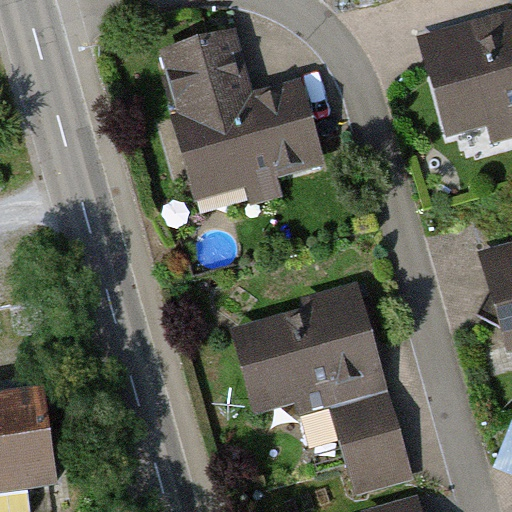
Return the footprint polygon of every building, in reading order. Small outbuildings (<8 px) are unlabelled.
[(511,17),(421,43),(450,147),(493,135),(498,152),(511,148),(511,17)] [(238,44),(166,65),(184,127),(175,130),(199,215),(248,201),(252,214),(284,205),(280,191),(327,177),(303,91),(255,104),(238,44)] [(511,251),(481,260),(511,367),(511,366),(511,251)] [(365,289),(302,306),(307,322),(232,343),(256,430),(302,417),(304,425),(336,417),(360,506),(420,490),(365,289)] [(47,399),(0,405),(0,511),(33,511),(31,491),(60,487),(47,399)]
